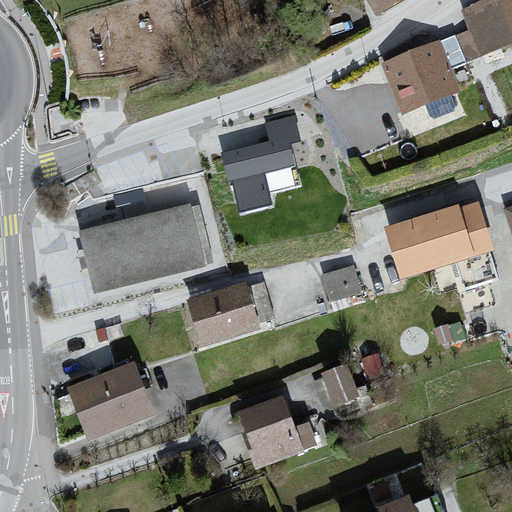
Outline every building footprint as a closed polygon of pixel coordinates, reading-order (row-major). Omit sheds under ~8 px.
[(365,0),(378,22),(415,0),(365,0)] [(511,0),(499,0),(462,14),(480,61),(511,49),(511,0)] [(440,47),(382,71),(403,122),(462,97),(440,47)] [(287,136),(220,152),(227,183),(232,182),(239,212),(271,204),(268,191),(299,184),(287,136)] [(479,205),(387,235),(404,285),(495,255),(479,205)] [(188,206),(74,234),(90,300),(205,272),(188,206)] [(511,207),(500,211),(511,251),(511,207)] [(351,270),(318,279),(326,307),(359,298),(351,270)] [(244,285),(188,303),(203,348),(259,330),(244,285)] [(133,365),(68,393),(90,443),(154,416),(133,365)] [(347,368),(322,378),(335,411),(359,401),(347,368)] [(283,400),(237,417),(256,470),(327,444),(319,422),(295,431),(283,400)] [(381,511),(416,511),(410,496),(380,508),(381,511)] [(419,511),(436,511),(432,496),(416,501),(419,511)]
